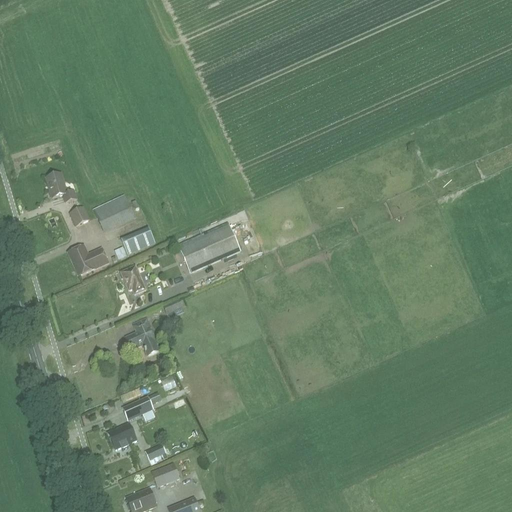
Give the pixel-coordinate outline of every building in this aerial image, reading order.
[(67,195),(61,175),(47,180),(51,193),(50,194),(52,200),(63,196),(65,204),(77,201),(74,193),(67,195)] [(101,229),(132,215),(124,197),(93,211),(101,229)] [(76,228),(89,222),(83,209),(70,215),(76,228)] [(190,274),(240,253),(229,227),(179,249),(190,274)] [(127,257),(155,245),(149,230),(121,242),(127,257)] [(85,259),(82,258),(78,249),(68,254),(78,278),(108,265),(102,251),(85,259)] [(146,292),(135,268),(121,274),(128,293),(132,291),(135,297),(146,292)] [(167,315),(181,309),(179,302),(164,309),(167,315)] [(158,352),(148,330),(151,329),(147,320),(133,326),(137,335),(126,340),(131,351),(142,346),(147,357),(158,352)] [(170,393),(181,389),(178,381),(167,386),(170,393)] [(154,412),(148,399),(135,405),(141,418),(154,412)] [(116,452),(137,443),(129,425),(108,435),(116,452)] [(166,455),(161,445),(145,453),(149,463),(166,455)] [(157,489),(179,481),(174,466),(152,474),(157,489)] [(131,511),(146,511),(157,508),(149,490),(126,499),(131,511)] [(168,511),(199,511),(194,500),(168,510),(168,511)]
